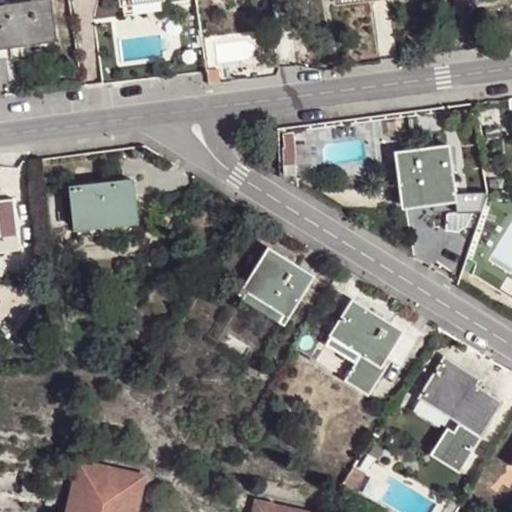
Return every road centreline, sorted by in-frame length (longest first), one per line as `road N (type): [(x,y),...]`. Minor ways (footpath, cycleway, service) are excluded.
road 1 (residential): [(168,120),(511,335)]
road 2 (residential): [(168,120),(511,73)]
road 3 (residential): [(0,146),(168,120)]
